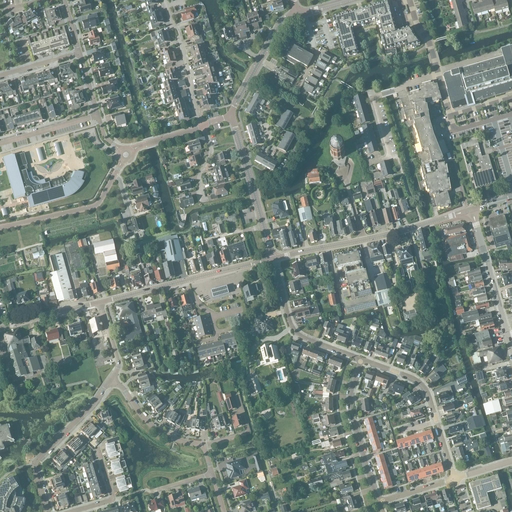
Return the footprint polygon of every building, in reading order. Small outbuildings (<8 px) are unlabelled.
[(81,5),(79,6),(81,14),(91,11),(89,4),(88,0),(81,0),(80,0),(81,5)] [(152,0),(147,1),(145,2),(147,12),(154,10),(153,5),(159,4),(157,0),(152,0)] [(279,0),(273,2),(274,5),(272,5),(274,12),(284,10),(282,3),(285,2),(284,0),(279,0)] [(462,0),(461,0),(452,3),(454,10),(462,7),(461,3),(464,3),(462,0)] [(479,4),(481,14),(488,12),(485,0),(482,1),(483,3),(479,4)] [(486,0),(485,0),(488,12),(494,10),(493,4),(492,1),(488,2),(487,0),(486,0)] [(502,11),(498,0),(497,0),(496,0),(497,3),(493,4),(494,10),(495,13),(502,11)] [(509,9),(506,0),(505,0),(502,1),(501,0),(498,0),(502,11),(509,9)] [(373,6),(374,7),(371,7),(375,20),(375,22),(375,21),(376,21),(378,23),(379,23),(380,23),(393,19),(392,19),(392,17),(391,11),(390,11),(389,9),(390,8),(388,2),(382,4),(382,5),(380,5),(379,5),(373,6)] [(471,4),(475,15),(481,14),(479,4),(475,6),(474,3),(471,4)] [(196,12),(195,7),(185,10),(186,13),(181,14),(183,21),(194,18),(192,13),(196,12)] [(357,11),(361,26),(372,22),(372,21),(375,20),(371,7),(357,11)] [(456,16),(467,13),(466,10),(463,11),(462,7),(454,10),(456,16)] [(46,18),(60,15),(58,10),(57,9),(50,11),(50,8),(44,10),(44,13),(45,13),(46,18)] [(154,10),(147,12),(149,18),(152,17),(153,20),(162,17),(161,12),(157,13),(156,9),(154,10)] [(33,10),(28,13),(32,21),(33,24),(38,21),(38,22),(41,21),(39,15),(36,17),(33,10)] [(358,53),(356,45),(355,45),(354,43),(355,42),(353,34),(352,34),(351,31),(352,31),(352,30),(353,28),(354,28),(354,26),(356,26),(357,27),(361,26),(357,11),(350,14),(348,14),(347,14),(341,16),(342,16),(339,17),(339,16),(333,18),(334,24),(335,24),(336,26),(335,27),(337,32),(335,33),(336,36),(338,35),(343,52),(344,57),(350,56),(350,55),(358,53)] [(24,17),(21,18),(25,26),(28,25),(27,23),(32,21),(28,13),(23,15),(24,17)] [(257,13),(252,14),(257,30),(260,29),(258,23),(262,22),(260,14),(258,15),(257,13)] [(458,23),(466,20),(465,17),(468,16),(467,13),(456,16),(458,23)] [(89,16),(90,20),(82,22),(84,30),(96,27),(94,19),(98,18),(96,14),(89,16)] [(248,18),(246,19),(247,24),(248,26),(252,25),(254,31),(257,30),(252,14),(247,16),(248,18)] [(61,19),(60,15),(46,18),(48,24),(48,27),(55,25),(54,22),(61,20),(60,19),(61,19)] [(154,23),(151,24),(152,29),(159,27),(159,24),(164,23),(162,17),(153,20),(154,23)] [(13,20),(18,30),(23,28),(25,26),(21,18),(19,19),(18,18),(13,20)] [(387,55),(392,53),(392,55),(397,53),(396,49),(400,47),(399,41),(397,41),(396,36),(397,36),(396,33),(397,33),(393,19),(392,19),(393,19),(380,23),(381,26),(379,26),(382,35),(383,34),(384,37),(381,38),(385,52),(386,52),(387,55)] [(8,23),(6,24),(8,27),(10,27),(13,33),(18,30),(13,20),(8,22),(8,23)] [(459,29),(471,26),(470,23),(467,24),(466,20),(458,23),(459,29)] [(191,28),(185,29),(187,35),(197,32),(199,31),(197,23),(190,25),(191,28)] [(245,23),(240,24),(244,40),(247,39),(246,33),(250,32),(248,26),(247,24),(246,25),(245,23)] [(235,26),(233,26),(233,28),(234,30),(236,36),(240,35),(241,41),(244,40),(240,24),(235,26)] [(231,29),(224,31),(226,41),(233,39),(234,42),(237,41),(236,36),(234,30),(231,31),(231,29)] [(401,32),(405,46),(406,49),(420,45),(416,39),(415,39),(413,36),(414,36),(409,29),(401,32)] [(160,39),(169,37),(168,31),(163,33),(162,30),(155,32),(156,37),(159,36),(160,39)] [(197,32),(187,35),(189,40),(194,38),(195,41),(197,41),(201,40),(202,39),(200,31),(199,31),(197,32)] [(88,39),(90,46),(95,45),(99,44),(100,43),(98,37),(97,37),(95,32),(90,33),(91,39),(88,39)] [(400,47),(405,46),(401,32),(397,33),(396,33),(397,36),(396,36),(397,41),(399,41),(400,47)] [(63,48),(69,46),(65,36),(64,36),(59,37),(62,46),(63,46),(63,48)] [(54,39),(57,50),(62,48),(61,46),(62,46),(59,37),(54,39)] [(171,42),(169,37),(160,39),(157,40),(160,49),(167,47),(166,44),(171,42)] [(52,51),(57,50),(54,39),(48,41),(50,49),(51,49),(52,51)] [(283,50),(284,50),(286,51),(282,58),(297,66),(299,63),(307,68),(313,57),(300,49),(302,46),(292,40),(288,47),(286,46),(283,50)] [(42,42),(45,53),(50,52),(50,50),(50,49),(48,41),(42,42)] [(40,55),(45,53),(42,42),(36,44),(39,53),(40,52),(40,55)] [(194,51),(190,52),(191,54),(204,51),(202,46),(203,45),(203,42),(196,44),(197,47),(193,48),(194,51)] [(30,46),(34,57),(39,55),(38,53),(39,53),(36,44),(31,46),(30,46)] [(503,57),(460,69),(465,87),(466,91),(465,91),(467,99),(467,100),(472,99),(473,103),(482,100),(510,92),(511,91),(511,45),(501,49),(503,57)] [(97,53),(92,54),(94,63),(107,59),(104,51),(103,51),(103,49),(96,51),(97,53)] [(166,59),(175,57),(174,51),(170,52),(169,49),(160,52),(162,57),(165,56),(166,59)] [(319,59),(322,60),(328,64),(330,65),(332,61),(335,63),(337,59),(326,52),(324,55),(322,54),(319,59)] [(196,61),(193,62),(193,64),(206,60),(205,55),(196,58),(196,61)] [(175,57),(166,59),(167,65),(165,65),(166,68),(172,67),(171,64),(177,62),(175,57)] [(206,60),(193,64),(194,66),(198,65),(198,68),(204,67),(208,65),(210,64),(209,60),(206,60)] [(318,62),(315,67),(317,68),(324,71),(327,67),(331,69),(333,66),(328,64),(322,60),(320,63),(318,62)] [(109,68),(110,68),(108,63),(102,65),(103,69),(98,71),(100,78),(111,75),(109,68)] [(201,70),(198,71),(199,74),(202,73),(215,69),(213,64),(210,64),(208,65),(204,67),(205,69),(201,70)] [(68,79),(74,78),(74,80),(78,79),(75,71),(72,72),(70,65),(69,66),(69,65),(65,66),(68,79)] [(61,75),(58,76),(60,82),(63,81),(68,79),(65,66),(60,68),(59,69),(61,75)] [(298,76),(281,66),(279,70),(277,68),(275,71),(278,73),(277,75),(276,75),(275,77),(285,83),(286,81),(292,84),(295,79),(296,80),(298,76)] [(202,73),(199,74),(200,76),(202,76),(202,75),(206,74),(207,77),(216,74),(218,73),(217,68),(215,69),(202,73)] [(316,71),(314,69),(311,74),(313,76),(313,75),(320,79),(322,74),(327,77),(329,74),(324,71),(317,68),(316,71)] [(444,75),(443,76),(444,77),(447,90),(451,104),(452,108),(455,110),(467,106),(467,99),(465,91),(459,69),(446,73),(445,74),(444,74),(444,75)] [(53,77),(51,71),(46,72),(46,73),(49,81),(48,81),(50,85),(55,83),(58,82),(56,76),(53,77)] [(163,74),(165,79),(181,74),(180,74),(180,72),(176,73),(175,71),(163,74)] [(165,79),(166,83),(166,84),(173,82),(178,80),(177,78),(181,77),(181,78),(187,76),(186,72),(180,74),(181,74),(165,79)] [(207,79),(196,82),(197,85),(204,83),(217,79),(220,78),(218,73),(216,74),(207,77),(207,79)] [(36,76),(38,84),(39,87),(44,86),(43,83),(41,74),(36,76)] [(312,78),(310,77),(307,82),(309,83),(316,87),(318,82),(323,85),(325,82),(320,79),(313,75),(313,76),(312,78)] [(33,86),(31,77),(26,79),(25,79),(29,90),(34,88),(33,86)] [(26,79),(25,78),(20,80),(22,86),(19,87),(21,93),(29,91),(29,90),(25,79),(26,79)] [(204,83),(197,85),(198,88),(209,85),(209,86),(214,85),(216,85),(219,84),(217,79),(204,83)] [(101,89),(101,91),(102,93),(103,93),(103,95),(115,92),(113,87),(117,86),(115,80),(108,82),(109,85),(101,87),(101,89)] [(11,89),(10,83),(4,85),(7,93),(8,97),(13,96),(13,95),(16,95),(14,88),(11,89)] [(163,90),(164,95),(176,92),(175,89),(186,86),(186,83),(165,89),(163,90)] [(312,85),(309,83),(307,86),(305,85),(303,90),(313,96),(316,91),(319,92),(320,89),(316,87),(312,85)] [(406,97),(400,99),(401,102),(402,102),(402,103),(403,109),(404,109),(405,111),(404,111),(406,120),(409,119),(410,121),(411,124),(412,124),(414,123),(415,126),(414,126),(413,126),(417,134),(417,135),(420,144),(418,144),(420,152),(422,152),(422,153),(421,153),(421,156),(422,159),(422,162),(423,164),(424,163),(431,161),(432,164),(443,162),(444,161),(434,136),(434,135),(430,123),(430,122),(427,105),(425,105),(425,103),(425,102),(427,102),(428,104),(428,103),(430,103),(430,104),(431,104),(431,105),(439,102),(439,101),(441,100),(439,92),(438,90),(439,90),(438,88),(437,85),(434,85),(434,83),(433,83),(433,84),(431,84),(431,83),(422,85),(423,85),(423,87),(420,87),(422,92),(419,93),(419,91),(413,93),(410,94),(411,94),(411,95),(408,96),(408,97),(409,98),(406,98),(406,97)] [(197,92),(196,92),(197,95),(202,94),(215,90),(218,89),(216,85),(214,85),(209,86),(204,88),(205,90),(197,92)] [(176,92),(164,95),(165,100),(168,99),(187,94),(186,90),(178,92),(179,93),(177,94),(176,92)] [(202,94),(197,95),(197,98),(206,95),(207,97),(211,96),(214,96),(217,95),(215,90),(202,94)] [(68,92),(71,101),(73,100),(74,100),(84,97),(82,93),(81,92),(75,94),(74,91),(68,92)] [(188,97),(187,94),(168,99),(165,100),(164,100),(166,105),(169,104),(175,103),(175,102),(179,101),(178,99),(180,98),(180,99),(188,97)] [(265,101),(266,99),(256,94),(252,100),(260,104),(262,100),(265,101)] [(354,98),(356,105),(364,102),(362,95),(354,98)] [(108,106),(109,110),(116,108),(116,110),(122,108),(120,103),(119,103),(117,96),(110,98),(111,101),(107,102),(107,103),(106,103),(107,106),(108,106)] [(199,103),(199,105),(213,101),(215,101),(215,100),(214,96),(211,96),(207,97),(202,99),(203,102),(199,103)] [(85,102),(84,97),(74,100),(73,100),(71,101),(72,106),(70,107),(71,110),(79,108),(78,105),(85,103),(84,102),(85,102)] [(55,106),(52,107),(55,118),(62,116),(57,99),(55,100),(56,105),(55,106)] [(213,101),(199,105),(200,107),(204,106),(205,109),(211,107),(212,110),(218,108),(217,105),(215,100),(215,101),(213,101)] [(263,106),(260,104),(252,100),(249,106),(257,110),(259,106),(262,107),(263,106)] [(356,105),(358,111),(366,109),(364,102),(356,105)] [(39,111),(42,121),(48,119),(44,103),(42,104),(43,108),(42,109),(39,111)] [(46,103),(44,103),(48,119),(55,118),(52,107),(48,108),(47,107),(46,103)] [(176,107),(178,112),(187,110),(186,107),(190,106),(189,104),(176,107)] [(259,112),(257,110),(249,106),(246,112),(253,116),(256,112),(258,114),(259,112)] [(10,110),(12,119),(10,119),(13,130),(27,126),(28,127),(30,126),(29,125),(42,121),(39,111),(19,117),(17,108),(10,110)] [(358,111),(360,118),(368,116),(366,109),(358,111)] [(285,110),(282,116),(290,120),(293,114),(285,110)] [(176,118),(178,123),(190,120),(189,117),(192,116),(192,113),(179,117),(176,118)] [(115,120),(117,127),(126,124),(124,116),(121,117),(120,114),(111,116),(112,121),(115,120)] [(4,115),(2,115),(7,132),(13,130),(10,119),(6,120),(5,119),(4,115)] [(282,116),(280,121),(287,125),(290,120),(282,116)] [(368,116),(360,118),(361,125),(370,122),(368,116)] [(287,125),(280,121),(277,126),(284,130),(287,125)] [(247,126),(249,133),(257,131),(256,126),(259,125),(258,123),(247,126)] [(362,128),(364,134),(373,132),(371,125),(362,128)] [(249,133),(251,140),(259,137),(258,133),(261,132),(260,130),(257,131),(249,133)] [(295,136),(290,134),(288,132),(285,138),(292,142),(295,136)] [(364,134),(366,141),(375,139),(373,132),(364,134)] [(188,144),(190,153),(201,149),(200,143),(206,141),(204,137),(197,139),(197,141),(188,144)] [(259,137),(251,140),(253,147),(261,144),(260,139),(263,139),(262,137),(259,137)] [(282,143),(289,147),(292,142),(285,138),(282,143)] [(366,141),(368,148),(377,145),(375,139),(366,141)] [(473,177),(476,188),(496,182),(488,155),(482,157),(477,140),(461,145),(462,150),(474,147),(478,162),(479,162),(483,174),(473,177)] [(279,148),(286,152),(289,147),(282,143),(279,148)] [(331,149),(330,153),(331,156),(334,159),(338,160),(342,159),(344,156),(345,152),(344,148),(341,146),(338,145),(334,146),(331,149)] [(377,145),(368,148),(370,154),(379,152),(377,145)] [(255,161),(261,164),(265,157),(261,154),(263,152),(261,151),(255,161)] [(220,162),(216,163),(217,167),(220,166),(226,164),(225,162),(230,161),(228,152),(222,154),(218,155),(218,156),(217,156),(216,157),(217,159),(218,160),(219,159),(220,162)] [(190,163),(186,164),(187,169),(191,167),(199,165),(197,158),(202,157),(201,154),(191,157),(191,159),(189,159),(190,163)] [(261,164),(267,167),(271,160),(267,158),(269,155),(267,154),(265,157),(261,164)] [(2,160),(1,160),(2,162),(3,163),(4,165),(4,167),(5,166),(6,170),(7,174),(11,188),(15,201),(24,198),(24,199),(25,200),(26,200),(27,200),(29,209),(47,203),(64,199),(65,198),(68,197),(71,196),(74,194),(76,192),(79,190),(81,187),(83,184),(84,181),(85,178),(86,174),(82,174),(80,173),(77,173),(76,174),(73,173),(72,174),(66,172),(65,174),(64,176),(62,177),(61,178),(59,179),(48,182),(48,184),(45,185),(44,180),(40,181),(39,180),(38,179),(37,178),(35,177),(34,177),(33,177),(31,173),(27,174),(26,171),(28,171),(23,155),(15,157),(15,156),(12,157),(12,156),(3,159),(2,160)] [(271,160),(267,167),(273,171),(278,163),(273,161),(275,158),(273,157),(271,160)] [(380,164),(382,171),(390,168),(388,162),(380,164)] [(421,170),(424,179),(424,178),(425,178),(427,183),(425,184),(425,183),(427,192),(428,192),(429,191),(430,194),(429,194),(430,197),(434,196),(435,198),(430,199),(433,208),(436,207),(436,206),(437,206),(437,209),(438,209),(440,208),(441,209),(440,209),(440,210),(449,207),(448,206),(451,205),(448,195),(447,192),(450,192),(450,191),(449,191),(449,189),(450,189),(451,189),(449,180),(448,181),(447,175),(448,175),(447,166),(447,167),(445,167),(445,164),(444,164),(443,162),(432,164),(422,167),(423,170),(422,170),(421,170)] [(217,167),(213,168),(214,171),(215,171),(216,173),(215,173),(216,176),(228,173),(227,167),(221,169),(220,166),(217,167)] [(390,168),(382,171),(384,178),(392,175),(390,168)] [(228,173),(216,176),(217,182),(218,185),(225,183),(224,180),(230,178),(228,173)] [(320,182),(319,176),(308,178),(309,184),(320,182)] [(182,179),(175,181),(177,188),(180,187),(182,191),(191,189),(189,181),(183,183),(182,179)] [(131,188),(132,192),(132,194),(133,195),(134,196),(144,193),(142,185),(141,186),(139,180),(133,182),(135,187),(131,188)] [(215,195),(211,197),(212,200),(218,198),(217,196),(228,193),(226,185),(213,188),(215,195)] [(365,187),(367,196),(375,194),(373,185),(365,187)] [(186,198),(185,194),(179,196),(181,204),(180,206),(180,208),(182,209),(185,209),(186,207),(194,204),(192,196),(186,198)] [(135,202),(136,205),(136,206),(137,209),(138,210),(140,209),(141,212),(147,211),(146,207),(152,205),(149,195),(140,197),(141,201),(135,202)] [(342,199),(340,200),(342,204),(343,207),(350,204),(348,197),(342,199)] [(309,207),(307,198),(301,200),(303,209),(298,210),(301,223),(313,220),(310,207),(309,207)] [(370,200),(364,202),(372,228),(381,225),(377,211),(373,212),(370,200)] [(272,204),(274,212),(275,217),(280,215),(281,218),(289,216),(287,211),(285,212),(282,202),(279,202),(278,201),(275,202),(275,203),(275,204),(272,204)] [(409,205),(408,201),(399,203),(402,214),(410,211),(409,205)] [(393,210),(392,210),(394,217),(395,221),(401,219),(399,215),(400,215),(398,208),(393,210)] [(389,209),(383,211),(386,226),(387,225),(387,226),(390,225),(392,224),(389,209)] [(362,223),(363,224),(363,225),(364,224),(366,230),(370,228),(368,220),(367,214),(359,216),(361,221),(362,220),(363,223),(362,223)] [(327,219),(324,219),(325,226),(330,225),(331,232),(332,237),(338,236),(337,232),(335,224),(333,216),(326,217),(327,219)] [(491,231),(507,226),(504,216),(488,221),(491,231)] [(351,218),(347,219),(351,234),(355,233),(356,232),(355,228),(356,228),(355,225),(354,226),(354,223),(355,222),(354,217),(351,218)] [(131,233),(130,232),(135,231),(135,232),(143,230),(139,219),(132,221),(133,225),(129,226),(123,228),(125,234),(131,233)] [(342,222),(336,223),(338,236),(342,235),(342,236),(343,236),(344,237),(346,236),(346,235),(347,235),(347,232),(346,228),(344,229),(342,222)] [(452,229),(440,232),(442,240),(443,240),(448,258),(450,258),(466,254),(466,253),(472,251),(468,234),(466,234),(466,232),(467,231),(466,225),(463,224),(452,227),(452,229)] [(491,231),(495,246),(511,241),(507,226),(491,231)] [(286,232),(286,231),(285,227),(274,230),(276,236),(274,237),(274,240),(281,238),(284,250),(290,248),(286,232)] [(421,242),(427,240),(424,229),(418,230),(418,231),(421,242)] [(309,235),(311,243),(317,241),(315,234),(314,234),(313,231),(308,232),(309,235)] [(288,234),(292,248),(298,246),(296,239),(298,238),(297,235),(295,235),(294,233),(288,234)] [(220,239),(218,240),(219,242),(221,242),(222,244),(223,247),(227,245),(225,238),(220,239)] [(95,255),(103,253),(107,271),(119,269),(118,260),(117,261),(112,240),(93,244),(95,255)] [(427,240),(421,242),(423,251),(422,252),(423,258),(433,256),(431,249),(429,249),(427,240)] [(179,241),(159,245),(160,251),(166,250),(168,264),(163,265),(166,279),(175,277),(173,268),(172,263),(184,261),(179,242),(179,241)] [(228,247),(232,261),(248,257),(243,243),(228,247)] [(372,263),(376,262),(376,263),(379,262),(378,259),(381,259),(381,256),(382,256),(379,244),(374,245),(373,246),(368,247),(371,259),(372,263)] [(386,260),(392,258),(388,245),(384,246),(384,247),(383,247),(386,260)] [(410,247),(397,251),(400,262),(400,261),(402,266),(413,263),(412,259),(412,258),(410,247)] [(224,252),(220,253),(223,264),(225,264),(226,264),(227,264),(228,264),(228,263),(229,263),(228,259),(227,255),(226,251),(224,252)] [(343,255),(335,256),(337,268),(340,268),(346,266),(354,265),(362,263),(362,265),(365,264),(364,258),(361,258),(360,251),(351,253),(344,255),(344,254),(343,254),(343,255)] [(212,254),(206,255),(207,262),(210,261),(212,267),(219,265),(216,255),(215,253),(212,254)] [(53,256),(49,257),(54,273),(50,274),(58,303),(70,300),(70,301),(77,300),(75,291),(72,292),(71,289),(62,254),(53,257),(53,256)] [(328,266),(326,255),(320,256),(322,265),(323,264),(324,267),(328,266)] [(201,273),(207,271),(204,257),(197,259),(201,273)] [(316,266),(317,266),(315,257),(306,259),(307,264),(306,264),(306,265),(306,267),(307,268),(308,268),(312,267),(313,270),(317,269),(316,266)] [(190,262),(193,273),(199,271),(196,260),(190,262)] [(507,269),(511,269),(511,262),(500,262),(500,269),(504,269),(504,271),(508,271),(507,269)] [(363,268),(363,267),(362,265),(362,263),(346,266),(340,268),(341,269),(344,268),(345,275),(346,275),(346,276),(353,274),(359,273),(364,272),(363,270),(364,270),(363,270),(363,268)] [(293,266),(295,273),(296,278),(298,278),(304,276),(304,278),(307,277),(304,267),(302,268),(301,264),(293,266)] [(460,270),(461,274),(470,271),(470,270),(473,269),(472,264),(459,268),(459,266),(455,267),(456,271),(460,270)] [(164,281),(164,280),(165,280),(163,271),(157,273),(156,267),(153,267),(154,273),(155,273),(157,282),(158,282),(159,283),(164,281)] [(147,287),(157,284),(154,275),(153,271),(149,272),(149,268),(144,269),(145,275),(147,274),(148,276),(144,277),(147,287)] [(481,274),(479,269),(475,270),(475,271),(464,274),(465,278),(481,274)] [(131,276),(134,289),(139,288),(139,287),(144,286),(140,270),(130,273),(131,276)] [(367,271),(364,271),(364,272),(359,273),(353,274),(346,276),(345,276),(346,276),(349,288),(355,286),(356,286),(362,284),(362,285),(362,284),(369,283),(366,271),(367,271)] [(502,276),(505,287),(511,285),(510,278),(511,277),(511,271),(509,273),(509,274),(502,276)] [(42,273),(34,274),(36,282),(44,280),(42,273)] [(375,293),(378,307),(382,306),(382,303),(395,300),(388,273),(374,277),(378,292),(375,293)] [(468,284),(482,280),(481,275),(469,278),(470,281),(467,282),(468,284)] [(109,281),(111,290),(119,288),(117,279),(119,279),(118,276),(109,278),(110,281),(109,281)] [(97,282),(90,284),(91,291),(93,291),(94,295),(100,293),(97,282)] [(87,283),(80,285),(81,291),(82,294),(83,294),(84,298),(87,297),(87,298),(89,298),(89,297),(90,297),(88,289),(87,283)] [(297,284),(290,286),(292,293),(295,293),(296,295),(300,294),(304,293),(302,289),(302,288),(301,285),(298,286),(297,284)] [(253,286),(243,289),(246,299),(256,296),(253,286)] [(212,298),(213,300),(229,295),(229,293),(228,289),(227,287),(210,292),(211,293),(212,298)] [(473,297),(486,293),(485,289),(476,291),(477,292),(472,293),(473,297)] [(45,292),(39,294),(43,308),(49,307),(46,296),(49,295),(48,290),(44,291),(45,292)] [(25,303),(29,301),(26,292),(25,293),(15,296),(18,305),(22,304),(25,303)] [(48,298),(50,307),(57,305),(55,296),(56,296),(55,293),(50,294),(50,297),(48,298)] [(334,295),(328,297),(330,307),(336,306),(334,295)] [(478,303),(487,301),(486,295),(476,297),(477,298),(475,298),(476,299),(477,299),(478,303)] [(181,302),(184,313),(192,311),(191,304),(189,305),(187,296),(181,297),(182,301),(181,302)] [(174,299),(169,301),(170,304),(169,304),(170,309),(169,309),(170,312),(175,310),(174,308),(178,307),(177,301),(174,302),(174,299)] [(306,299),(294,302),(295,308),(304,306),(304,308),(311,306),(310,302),(306,302),(306,299)] [(129,302),(115,306),(120,321),(129,318),(131,326),(139,323),(133,303),(130,304),(129,302)] [(476,311),(489,308),(488,303),(475,306),(476,311)] [(154,307),(153,305),(146,306),(148,312),(142,314),(144,322),(153,320),(152,316),(156,315),(154,307)] [(156,315),(156,318),(163,316),(163,317),(167,316),(166,309),(162,310),(161,305),(154,307),(156,315)] [(317,305),(310,307),(311,312),(315,311),(316,315),(319,314),(317,305)] [(297,318),(298,318),(298,319),(306,317),(310,316),(309,313),(309,309),(305,310),(296,312),(296,313),(295,314),(296,317),(297,318)] [(477,311),(462,315),(464,324),(477,321),(476,317),(479,316),(477,311)] [(477,321),(492,318),(491,313),(479,316),(476,317),(477,321)] [(208,323),(206,316),(194,319),(196,326),(208,323)] [(261,326),(263,333),(273,330),(271,320),(264,322),(263,317),(255,319),(257,327),(261,326)] [(129,318),(120,321),(126,341),(143,336),(139,323),(131,326),(129,318)] [(91,324),(87,325),(88,331),(90,338),(94,337),(93,333),(102,331),(101,327),(100,323),(98,319),(97,320),(91,321),(90,321),(91,324)] [(325,322),(323,328),(327,330),(325,336),(331,338),(334,331),(330,330),(332,325),(325,322)] [(208,323),(196,326),(198,332),(209,329),(208,323)] [(79,324),(68,327),(70,337),(79,335),(82,334),(79,324)] [(338,327),(335,335),(339,336),(337,341),(345,344),(347,337),(340,334),(341,331),(339,331),(340,328),(338,327)] [(7,334),(3,336),(8,350),(9,350),(10,352),(9,352),(17,379),(21,378),(21,379),(33,375),(32,373),(41,370),(36,357),(28,359),(25,348),(23,348),(23,346),(22,346),(23,346),(30,344),(28,337),(22,339),(19,329),(7,333),(7,334)] [(209,329),(198,332),(199,338),(211,335),(209,329)] [(53,332),(46,334),(48,341),(59,339),(59,341),(63,340),(61,332),(57,333),(57,330),(53,331),(53,332)] [(472,341),(473,344),(477,343),(490,340),(487,331),(474,334),(476,340),(472,341)] [(82,334),(79,335),(80,336),(81,342),(88,341),(86,333),(82,334)] [(230,346),(237,345),(234,333),(227,335),(230,346)] [(227,335),(221,337),(222,341),(224,348),(230,346),(227,335)] [(404,339),(400,349),(409,353),(412,346),(413,345),(415,340),(416,336),(405,337),(404,339)] [(33,349),(40,347),(37,338),(30,340),(33,349)] [(477,343),(479,350),(484,349),(488,348),(488,347),(492,346),(490,339),(490,340),(477,343)] [(365,342),(363,341),(362,343),(354,340),(352,346),(360,349),(362,345),(364,346),(365,342)] [(222,341),(216,343),(219,354),(225,353),(224,348),(222,341)] [(372,342),(370,341),(369,341),(368,344),(367,343),(364,351),(369,352),(372,345),(371,345),(372,342)] [(213,356),(219,354),(216,343),(210,344),(213,356)] [(204,346),(207,358),(213,356),(210,344),(204,346)] [(293,344),(291,350),(294,351),(292,355),(298,357),(300,351),(298,350),(300,347),(293,344)] [(200,359),(207,358),(204,346),(197,348),(200,359)] [(271,346),(261,349),(264,361),(271,359),(272,363),(278,361),(278,360),(279,360),(276,347),(271,349),(271,346)] [(377,349),(375,355),(381,357),(384,348),(378,346),(377,349)] [(503,361),(499,347),(471,354),(474,365),(481,364),(479,358),(486,356),(489,365),(503,361)] [(384,348),(381,357),(388,359),(390,354),(389,354),(391,350),(384,348)] [(305,349),(302,355),(306,357),(305,360),(307,361),(308,357),(311,351),(305,349)] [(319,354),(311,351),(308,357),(317,360),(319,354)] [(132,360),(133,363),(143,361),(141,355),(138,356),(137,352),(131,354),(133,359),(132,360)] [(317,365),(319,361),(323,363),(325,356),(319,354),(317,360),(315,364),(317,365)] [(399,356),(397,363),(403,365),(406,359),(405,359),(406,356),(402,354),(401,357),(399,356)] [(410,367),(415,369),(417,365),(418,366),(421,358),(413,355),(411,359),(412,360),(410,367)] [(438,356),(434,363),(438,366),(444,360),(440,357),(438,356)] [(331,370),(333,370),(337,360),(331,358),(328,365),(333,366),(331,370)] [(337,360),(333,370),(335,371),(337,368),(341,369),(343,363),(337,360)] [(433,364),(426,360),(419,371),(421,373),(422,373),(421,373),(423,375),(424,374),(424,375),(427,371),(428,372),(433,364)] [(136,362),(133,363),(134,367),(135,367),(137,372),(145,369),(148,368),(147,364),(145,363),(144,364),(143,361),(136,362)] [(446,370),(442,365),(434,372),(436,374),(429,379),(431,382),(430,382),(433,385),(440,379),(438,376),(446,370)] [(496,377),(506,375),(505,370),(494,372),(495,374),(492,375),(493,378),(496,377)] [(365,379),(370,381),(369,383),(373,384),(374,380),(372,379),(374,374),(368,371),(365,379)] [(139,384),(149,382),(147,376),(146,376),(145,373),(138,375),(139,380),(138,381),(139,384)] [(380,387),(381,384),(384,377),(378,375),(374,386),(377,386),(377,385),(380,387)] [(251,382),(247,383),(250,394),(254,393),(254,394),(261,392),(258,380),(251,382)] [(508,381),(493,384),(494,387),(500,386),(501,392),(510,389),(508,381)] [(149,382),(139,384),(141,388),(142,388),(143,393),(144,395),(146,394),(155,390),(153,384),(150,385),(149,382)] [(407,385),(400,383),(400,384),(395,383),(393,388),(390,387),(388,393),(393,395),(394,392),(401,395),(402,392),(403,392),(404,390),(405,390),(407,385)] [(324,388),(323,392),(326,392),(326,393),(333,394),(335,388),(324,385),(324,388)] [(441,390),(442,394),(439,395),(440,399),(439,399),(439,400),(439,402),(440,403),(441,403),(450,401),(449,397),(453,396),(450,387),(442,390),(441,390)] [(224,402),(218,389),(215,391),(220,404),(224,402)] [(408,392),(402,397),(406,402),(409,400),(413,405),(416,403),(416,404),(420,401),(419,400),(420,400),(419,397),(418,394),(417,395),(415,392),(411,395),(408,392)] [(151,407),(159,401),(155,396),(155,397),(153,394),(146,399),(149,403),(149,404),(151,407)] [(393,402),(396,408),(403,403),(400,397),(393,402)] [(226,400),(229,411),(236,409),(233,398),(232,399),(226,400)] [(502,407),(503,410),(508,409),(508,406),(511,405),(511,398),(504,400),(505,407),(502,407)] [(166,405),(162,399),(159,401),(151,407),(154,410),(155,410),(158,414),(166,407),(166,405)] [(499,400),(486,404),(489,415),(501,411),(499,400)] [(445,407),(443,408),(444,413),(447,412),(448,414),(452,413),(451,411),(455,410),(452,402),(445,405),(445,407)] [(410,412),(409,409),(401,412),(403,417),(410,415),(412,420),(424,416),(422,409),(410,412)] [(506,413),(502,414),(503,417),(507,416),(508,422),(511,421),(511,410),(506,412),(506,413)] [(446,418),(447,423),(460,419),(461,419),(462,418),(462,417),(462,415),(461,414),(460,414),(459,414),(458,411),(452,413),(453,415),(446,418)] [(111,418),(110,412),(102,414),(100,413),(97,416),(100,419),(98,422),(99,423),(97,425),(101,430),(104,428),(104,427),(101,424),(103,422),(102,421),(107,420),(107,422),(112,421),(111,418)] [(171,423),(176,414),(171,412),(170,414),(167,412),(163,418),(168,421),(167,421),(171,423)] [(177,412),(176,414),(171,423),(175,425),(175,424),(180,427),(184,419),(183,419),(185,416),(177,412)] [(223,414),(217,416),(218,419),(221,429),(225,427),(230,425),(228,419),(224,420),(224,417),(223,414)] [(213,423),(210,424),(212,430),(217,429),(217,430),(221,429),(218,419),(217,416),(211,417),(212,421),(213,423)] [(232,418),(235,428),(244,425),(241,416),(232,418)] [(475,417),(466,420),(470,431),(482,428),(478,416),(475,417)] [(187,421),(186,429),(191,429),(191,430),(195,431),(197,421),(197,418),(191,417),(191,420),(191,421),(187,421)] [(200,421),(197,421),(196,425),(195,431),(200,431),(200,430),(205,431),(206,419),(200,418),(200,421)] [(364,421),(366,428),(374,425),(372,419),(364,421)] [(92,435),(94,437),(101,430),(96,426),(94,428),(89,423),(86,426),(87,426),(85,428),(92,435)] [(366,428),(368,434),(376,431),(374,425),(366,428)] [(450,434),(451,434),(451,435),(459,432),(459,434),(464,432),(462,425),(449,429),(450,432),(449,432),(450,434)] [(8,430),(10,430),(8,426),(1,428),(0,426),(0,450),(4,450),(3,447),(2,447),(1,444),(11,441),(8,430)] [(88,439),(92,435),(85,428),(84,429),(83,428),(81,431),(86,437),(84,439),(88,443),(91,441),(88,439)] [(326,430),(322,431),(323,437),(327,436),(328,438),(331,438),(332,438),(338,436),(338,435),(339,434),(338,432),(337,432),(337,430),(330,432),(330,431),(326,432),(326,430)] [(368,434),(370,440),(378,438),(376,431),(368,434)] [(431,432),(425,433),(428,442),(433,440),(431,432)] [(425,433),(419,435),(422,443),(428,442),(425,433)] [(419,435),(414,437),(416,445),(422,443),(419,435)] [(457,438),(452,439),(454,445),(465,442),(465,439),(464,439),(463,436),(460,437),(460,436),(457,437),(457,438)] [(71,442),(80,451),(87,445),(82,440),(80,442),(75,437),(72,440),(73,441),(71,442)] [(414,437),(408,439),(410,447),(414,446),(415,449),(416,448),(417,448),(416,445),(414,437)] [(370,440),(372,446),(380,444),(378,438),(370,440)] [(408,439),(402,441),(405,449),(410,447),(408,439)] [(329,441),(321,444),(322,447),(325,446),(326,447),(326,448),(334,446),(335,449),(342,446),(340,440),(329,443),(329,441)] [(510,441),(500,443),(503,452),(510,450),(509,447),(511,446),(511,440),(510,441)] [(402,441),(397,442),(399,450),(402,449),(403,452),(404,452),(406,451),(405,449),(402,441)] [(461,446),(462,448),(462,451),(465,450),(465,451),(479,447),(477,441),(472,442),(465,444),(461,446)] [(74,457),(80,451),(71,442),(70,443),(69,442),(66,445),(72,451),(70,453),(74,457)] [(113,442),(106,445),(107,448),(106,448),(108,455),(109,455),(110,458),(117,456),(116,452),(121,451),(119,444),(114,446),(113,442)] [(380,444),(372,446),(374,452),(381,450),(380,444)] [(462,448),(455,450),(458,459),(459,459),(461,464),(469,461),(467,456),(464,457),(462,451),(462,448)] [(58,455),(57,456),(66,465),(72,459),(68,454),(66,456),(61,451),(58,454),(58,455)] [(345,457),(343,451),(325,456),(327,464),(334,462),(337,461),(337,459),(345,457)] [(257,455),(253,456),(255,463),(258,473),(262,471),(257,455)] [(66,465),(57,456),(56,457),(55,457),(52,460),(58,465),(55,467),(60,471),(66,465)] [(375,458),(377,464),(393,460),(392,457),(384,459),(383,456),(375,458)] [(119,459),(111,462),(112,465),(111,465),(113,472),(114,472),(115,475),(122,473),(121,469),(126,468),(124,461),(120,463),(119,459)] [(227,470),(229,476),(229,477),(230,477),(231,477),(234,476),(234,477),(235,477),(236,477),(240,476),(239,471),(245,469),(242,460),(228,464),(229,469),(227,470)] [(393,460),(377,464),(379,470),(387,468),(386,465),(393,462),(393,460)] [(337,461),(326,465),(327,468),(330,467),(332,474),(346,470),(345,468),(346,468),(349,467),(348,464),(347,464),(346,461),(338,463),(337,461)] [(87,463),(81,465),(82,468),(84,467),(85,473),(96,469),(96,466),(95,466),(94,464),(88,466),(87,463)] [(441,464),(435,466),(438,474),(443,472),(441,464)] [(435,466),(429,468),(432,476),(438,474),(435,466)] [(387,468),(379,470),(381,477),(389,474),(388,472),(387,468)] [(429,468),(424,470),(426,478),(432,476),(429,468)] [(96,469),(85,473),(87,478),(89,477),(98,474),(98,475),(98,474),(98,471),(97,471),(96,469)] [(424,470),(418,471),(420,479),(426,478),(424,470)] [(418,471),(412,473),(415,481),(420,479),(418,471)] [(342,472),(331,475),(333,480),(340,478),(341,482),(351,478),(349,472),(343,474),(342,472)] [(412,473),(406,475),(409,483),(415,481),(412,473)] [(51,485),(52,486),(61,484),(60,478),(63,477),(62,474),(56,476),(56,479),(49,481),(50,485),(51,485)] [(89,477),(87,478),(88,483),(90,482),(99,479),(99,476),(98,476),(98,475),(98,474),(89,477)] [(389,474),(381,477),(383,483),(391,480),(390,477),(391,477),(390,474),(389,474)] [(20,511),(21,511),(20,510),(21,508),(22,508),(22,506),(21,506),(22,504),(23,504),(24,500),(15,498),(15,492),(15,491),(17,490),(18,489),(17,488),(20,486),(17,476),(12,478),(7,481),(8,482),(6,484),(5,483),(4,484),(5,485),(3,487),(2,486),(0,488),(0,511),(20,511)] [(124,476),(116,479),(117,482),(116,482),(118,489),(119,489),(120,492),(122,491),(122,493),(126,492),(126,490),(128,490),(127,486),(131,485),(129,478),(125,480),(124,476)] [(474,483),(470,484),(474,500),(477,501),(477,503),(475,504),(476,504),(477,504),(478,506),(477,508),(478,511),(490,507),(485,492),(501,487),(498,476),(497,476),(495,477),(494,479),(492,479),(492,478),(491,478),(491,480),(490,480),(487,479),(485,480),(485,479),(484,480),(482,481),(481,483),(479,483),(479,482),(478,482),(479,483),(477,484),(474,483)] [(322,477),(313,480),(315,486),(323,484),(322,477)] [(90,482),(88,483),(90,488),(101,485),(101,481),(100,481),(99,480),(99,479),(90,482)] [(391,480),(383,483),(385,489),(392,487),(392,486),(394,486),(393,484),(392,484),(391,480)] [(240,486),(233,489),(235,498),(247,494),(245,490),(248,489),(246,481),(239,483),(240,486)] [(61,484),(52,486),(52,488),(53,492),(60,490),(61,493),(67,491),(66,488),(63,489),(61,484)] [(101,485),(90,488),(91,493),(103,490),(103,486),(101,486),(101,485)] [(342,495),(343,499),(349,497),(348,494),(353,492),(351,485),(345,487),(344,485),(340,486),(342,495)] [(188,491),(192,502),(197,500),(196,499),(200,498),(200,500),(207,498),(204,490),(204,491),(200,492),(199,488),(188,491)] [(103,490),(91,493),(93,499),(97,497),(97,499),(100,498),(100,496),(104,495),(104,492),(103,492),(102,490),(103,490)] [(67,491),(61,493),(62,496),(54,498),(56,502),(57,504),(66,501),(65,495),(68,494),(67,491)] [(445,500),(448,499),(449,503),(452,502),(450,493),(448,493),(447,491),(442,492),(445,500)] [(430,496),(433,505),(434,506),(438,505),(440,504),(441,509),(444,508),(442,502),(441,496),(437,497),(436,494),(430,496)] [(169,497),(171,505),(170,505),(171,509),(176,508),(175,506),(179,505),(179,504),(185,502),(183,496),(177,498),(176,495),(169,497)] [(426,503),(423,504),(424,508),(424,510),(427,509),(433,507),(433,505),(430,496),(424,498),(426,503)] [(343,499),(340,500),(341,504),(344,503),(346,503),(348,511),(349,511),(358,509),(355,498),(350,499),(350,497),(349,497),(343,499)] [(413,505),(411,506),(412,511),(420,508),(420,509),(424,508),(423,504),(421,505),(419,499),(412,501),(413,505)] [(239,511),(252,511),(255,511),(252,500),(243,503),(243,504),(244,507),(243,507),(244,509),(242,510),(243,511),(239,511)] [(57,506),(58,509),(68,506),(66,501),(57,504),(57,505),(57,506)] [(152,502),(153,505),(150,506),(149,508),(149,510),(151,511),(154,510),(155,511),(161,510),(161,509),(165,508),(163,501),(157,503),(157,501),(152,502)] [(127,505),(123,506),(122,506),(122,507),(123,511),(136,511),(134,503),(133,503),(129,504),(127,505)]
